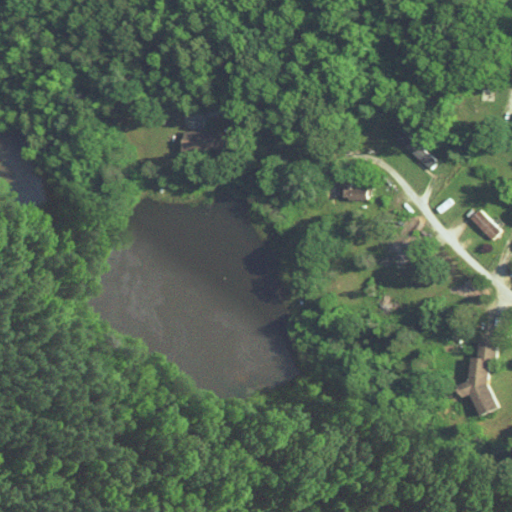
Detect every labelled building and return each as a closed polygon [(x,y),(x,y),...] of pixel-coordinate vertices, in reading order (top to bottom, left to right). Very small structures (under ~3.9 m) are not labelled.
[(390,139),(430,168),(437,158),(397,130),(390,139)] [(180,154),(217,155),(218,145),(227,145),(227,134),(180,132),(180,154)] [(365,189),(349,189),(349,180),(342,180),(343,205),(365,205),(365,189)] [(490,240),(499,230),(476,209),(467,219),(490,240)] [(497,407),(487,384),(487,362),(495,359),(495,343),(479,342),(479,358),(468,358),(466,396),(475,416),(478,416),(497,407)]
